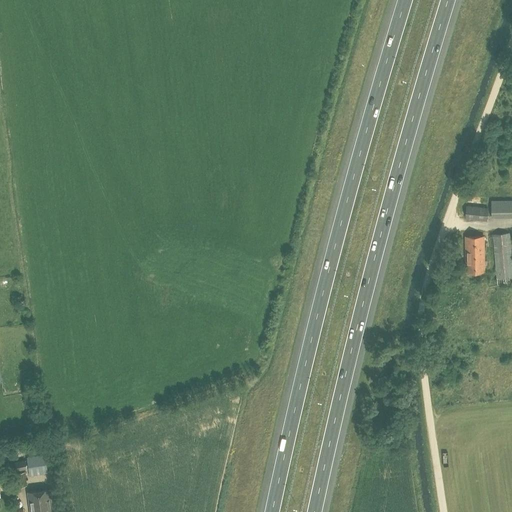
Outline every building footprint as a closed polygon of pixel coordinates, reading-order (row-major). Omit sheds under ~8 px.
[(511,200),(491,201),(491,217),(511,216),(511,200)] [(467,206),(465,218),(486,221),(488,208),(467,206)] [(497,285),(511,283),(511,265),(509,233),(493,234),(497,285)] [(466,272),(484,272),(484,267),(486,267),(486,260),(484,261),(484,236),(466,237),(466,272)] [(49,473),(45,454),(26,457),(29,476),(49,473)] [(25,460),(4,464),(6,473),(27,468),(25,460)] [(14,473),(16,487),(27,485),(25,471),(14,473)] [(28,491),(30,511),(53,511),(50,488),(28,491)]
